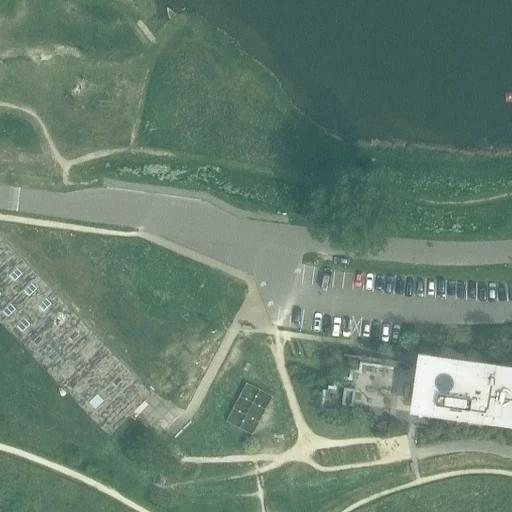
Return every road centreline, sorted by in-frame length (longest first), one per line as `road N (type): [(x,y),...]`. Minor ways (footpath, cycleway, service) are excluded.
road 1 (unclassified): [(259,240),(149,212),(0,197)]
road 2 (unclassified): [(259,240),(511,250)]
